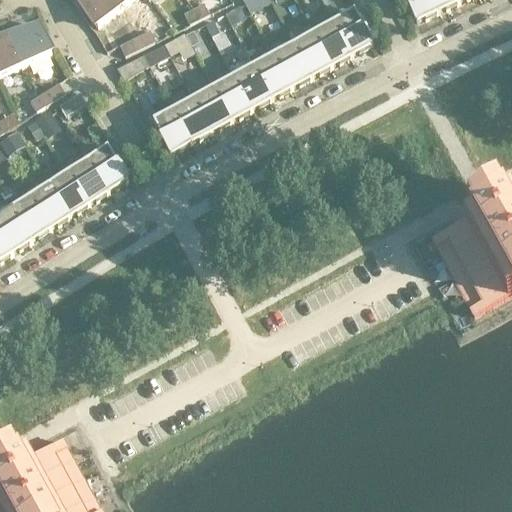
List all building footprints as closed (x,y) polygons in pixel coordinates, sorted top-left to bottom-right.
[(122,14),(111,0),(86,0),(79,6),(98,32),(122,14)] [(140,0),(111,0),(122,14),(140,0)] [(266,0),(250,0),(244,4),(252,19),(271,9),(266,0)] [(439,17),(431,0),(405,0),(418,27),(439,17)] [(460,7),(456,0),(431,0),(439,17),(460,7)] [(209,18),(203,7),(193,13),(198,24),(209,18)] [(241,11),(227,18),(233,31),(248,24),(241,11)] [(198,24),(193,13),(184,17),(189,28),(198,24)] [(355,17),(334,28),(352,61),(373,50),(355,17)] [(214,24),(205,28),(213,41),(221,36),(214,24)] [(352,61),(334,28),(314,39),(332,72),(352,61)] [(39,29),(12,41),(25,71),(52,59),(39,29)] [(150,34),(141,39),(146,50),(155,45),(150,34)] [(193,35),(185,39),(193,53),(201,48),(193,35)] [(146,50),(141,39),(119,50),(125,61),(146,50)] [(185,39),(173,45),(180,58),(192,52),(188,46),(185,39)] [(332,72),(314,39),(294,50),(312,83),(332,72)] [(0,82),(25,71),(12,41),(0,46),(0,82)] [(164,49),(152,55),(160,69),(172,63),(164,49)] [(312,83),(294,50),(274,61),(292,94),(312,83)] [(150,70),(144,60),(117,73),(119,76),(125,85),(150,70)] [(292,94),(274,61),(254,72),(272,105),(292,94)] [(272,105),(254,72),(234,83),(252,116),(272,105)] [(252,116),(234,83),(214,94),(232,127),(252,116)] [(65,98),(58,87),(38,100),(45,111),(65,98)] [(232,127),(214,94),(194,104),(212,137),(232,127)] [(87,108),(80,97),(59,110),(66,121),(87,108)] [(45,111),(38,100),(30,106),(36,116),(45,111)] [(212,137),(194,104),(174,115),(192,148),(212,137)] [(51,115),(35,125),(45,139),(60,129),(51,115)] [(192,148),(174,115),(154,127),(172,160),(192,148)] [(35,125),(28,130),(37,144),(45,140),(45,139),(35,125)] [(16,137),(1,147),(9,159),(24,150),(16,137)] [(109,153),(89,166),(109,198),(129,185),(109,153)] [(109,198),(89,166),(70,178),(90,210),(109,198)] [(90,210),(70,178),(50,191),(71,222),(90,210)] [(71,222),(50,191),(31,203),(51,235),(71,222)] [(511,300),(511,199),(505,204),(500,195),(476,208),(469,212),(474,221),(432,244),(474,322),(511,300)] [(51,235),(31,203),(12,215),(32,247),(51,235)] [(32,247),(12,215),(0,222),(0,238),(13,259),(32,247)] [(0,267),(13,259),(0,238),(0,267)] [(0,511),(100,511),(64,445),(22,468),(17,459),(0,467),(0,511)]
